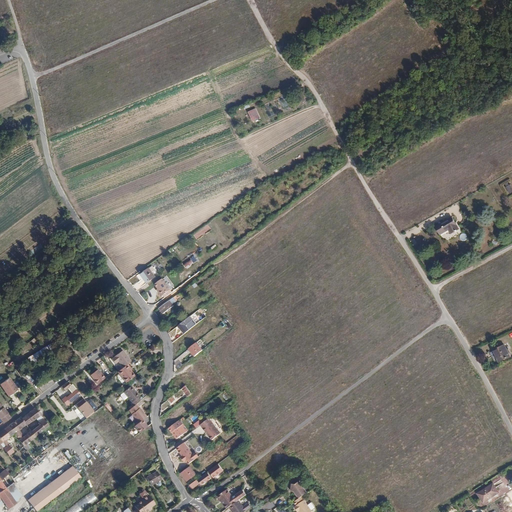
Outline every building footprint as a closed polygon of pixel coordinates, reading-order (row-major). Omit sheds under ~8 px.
[(259,118),(256,109),(250,112),(254,120),(259,118)] [(448,230),(450,234),(459,228),(452,216),(434,226),(440,235),(448,230)] [(190,258),(183,264),(187,268),(194,263),(190,258)] [(149,268),(141,274),(145,280),(147,283),(155,277),(152,273),(149,268)] [(302,269),(254,310),(260,318),(309,277),(302,269)] [(145,280),(141,274),(140,273),(137,276),(142,282),(145,280)] [(162,279),(155,285),(163,296),(170,290),(162,279)] [(310,281),(263,320),(269,328),(316,288),(310,281)] [(318,292),(271,331),(278,339),(324,299),(318,292)] [(167,302),(158,309),(161,315),(173,306),(172,305),(176,302),(173,298),(169,301),(167,302)] [(326,302),(279,342),(286,350),(333,310),(326,302)] [(335,313),(287,353),(294,360),(341,321),(335,313)] [(190,316),(179,326),(185,333),(189,330),(189,329),(191,327),(188,324),(193,320),(190,316)] [(246,316),(204,352),(212,360),(253,325),(246,316)] [(343,322),(296,364),(303,371),(350,330),(343,322)] [(253,329),(213,363),(220,370),(259,337),(253,329)] [(262,340),(222,374),(228,381),(268,347),(262,340)] [(197,342),(188,348),(194,357),(203,350),(197,342)] [(504,345),(493,350),(497,358),(499,362),(510,356),(504,345)] [(27,356),(31,364),(50,354),(46,346),(27,356)] [(118,362),(123,368),(128,364),(131,362),(123,351),(115,358),(112,360),(115,364),(118,362)] [(269,351),(230,384),(236,391),(275,358),(269,351)] [(277,362),(237,395),(243,402),(283,369),(277,362)] [(123,368),(119,371),(123,376),(131,370),(130,368),(131,368),(128,364),(123,368)] [(98,370),(91,375),(94,379),(93,380),(97,385),(105,379),(98,370)] [(131,370),(123,376),(128,382),(136,376),(131,370)] [(286,372),(238,412),(244,418),(291,379),(286,372)] [(17,389),(9,378),(0,384),(8,395),(17,389)] [(70,386),(68,383),(67,382),(61,387),(62,387),(64,391),(70,386)] [(182,388),(188,396),(192,394),(186,385),(182,388)] [(139,396),(131,386),(123,392),(134,406),(135,405),(140,401),(137,397),(139,396)] [(57,407),(59,405),(54,396),(51,397),(57,407)] [(173,396),(164,403),(167,407),(174,402),(176,401),(173,396)] [(85,402),(77,408),(85,418),(93,412),(85,402)] [(10,418),(10,417),(0,403),(0,419),(2,423),(3,424),(10,418)] [(134,406),(129,410),(132,414),(139,423),(142,420),(146,417),(139,408),(139,409),(135,405),(134,406)] [(48,426),(35,408),(22,419),(26,425),(27,426),(35,420),(39,426),(31,432),(35,437),(48,426)] [(26,425),(22,419),(21,417),(8,426),(14,435),(26,425)] [(220,434),(208,419),(207,420),(203,423),(200,425),(211,441),(220,434)] [(147,427),(142,420),(139,423),(134,427),(139,433),(147,427)] [(178,421),(168,429),(171,434),(173,433),(175,435),(173,436),(176,440),(181,436),(182,437),(184,436),(183,434),(187,431),(178,421)] [(14,435),(8,426),(0,432),(0,439),(5,447),(4,448),(9,456),(14,452),(6,441),(14,435)] [(19,441),(24,447),(35,438),(35,437),(31,432),(19,441)] [(123,436),(81,468),(87,475),(129,444),(123,436)] [(142,438),(89,478),(95,486),(148,445),(142,438)] [(184,442),(177,448),(183,456),(181,457),(185,462),(186,460),(189,464),(199,457),(195,452),(193,454),(184,442)] [(150,448),(97,489),(103,497),(156,456),(150,448)] [(224,471),(219,464),(209,472),(214,478),(224,471)] [(48,498),(79,474),(73,466),(53,482),(55,485),(45,493),(48,498)] [(197,475),(191,466),(181,473),(188,482),(197,475)] [(0,481),(8,474),(4,470),(0,474),(0,481)] [(159,471),(147,477),(152,485),(163,479),(159,471)] [(198,480),(190,485),(193,489),(200,483),(202,485),(212,478),(208,473),(198,480)] [(81,478),(79,474),(48,498),(51,501),(81,478)] [(501,491),(498,486),(503,483),(501,479),(494,483),(499,492),(501,491)] [(82,481),(42,511),(59,511),(89,489),(82,481)] [(34,509),(48,498),(45,493),(55,485),(53,482),(28,501),(34,509)] [(301,497),(307,493),(299,482),(296,484),(292,484),(291,491),(293,491),(295,492),(297,494),(296,495),(299,499),(301,497)] [(499,493),(493,484),(478,494),(484,503),(499,493)] [(9,510),(16,504),(6,488),(0,492),(0,501),(2,500),(9,510)] [(233,497),(228,489),(218,496),(227,509),(229,507),(237,502),(239,500),(247,494),(243,490),(233,497)] [(134,506),(136,508),(138,511),(143,511),(144,511),(143,511),(146,511),(149,510),(148,509),(155,504),(148,495),(147,495),(144,490),(141,490),(139,492),(139,494),(143,500),(134,506)] [(91,492),(65,511),(82,511),(97,500),(91,492)] [(309,511),(312,510),(304,500),(304,501),(301,497),(299,499),(294,502),(297,506),(296,506),(295,508),(297,511),(298,511),(299,511),(300,511),(309,511)] [(51,501),(48,498),(34,509),(36,511),(51,501)] [(245,511),(247,511),(239,500),(237,502),(229,507),(232,511),(233,510),(235,511),(245,511)]
